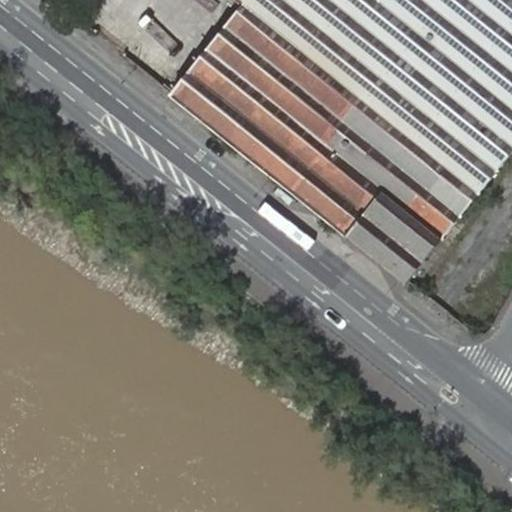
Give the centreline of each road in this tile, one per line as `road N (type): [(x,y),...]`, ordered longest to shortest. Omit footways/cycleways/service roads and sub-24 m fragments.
road 1 (secondary): [(478,388),(0,3)]
road 2 (secondary): [(0,49),(455,416)]
